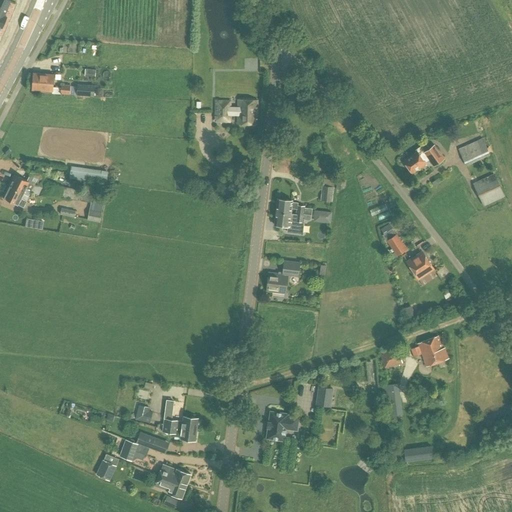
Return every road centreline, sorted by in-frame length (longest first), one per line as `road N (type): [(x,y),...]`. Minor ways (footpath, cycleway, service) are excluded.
road 1 (tertiary): [(218,511),(265,169),(275,75),(271,24)]
road 2 (unclassified): [(511,346),(271,24)]
road 3 (track): [(236,383),(274,379),(511,299)]
